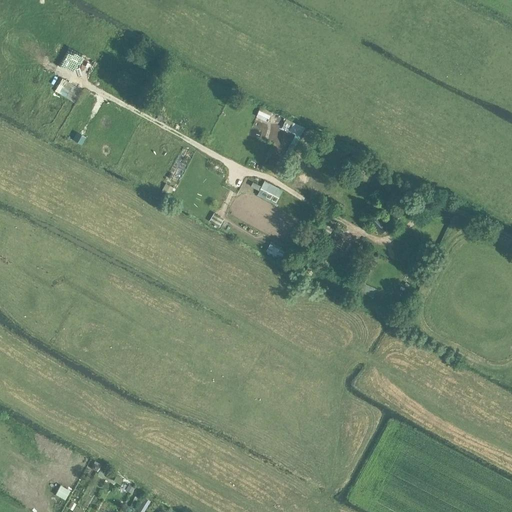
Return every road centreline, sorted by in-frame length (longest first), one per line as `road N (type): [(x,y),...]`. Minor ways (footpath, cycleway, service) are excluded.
road 1 (track): [(51,66),(381,242),(436,211),(487,224),(448,242),(418,318),(483,365),(511,365)]
road 2 (track): [(365,358),(511,442)]
